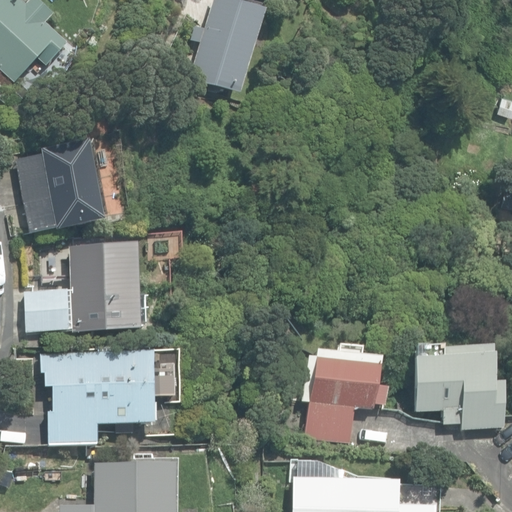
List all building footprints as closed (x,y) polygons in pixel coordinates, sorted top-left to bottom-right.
[(0,0),(0,71),(13,84),(42,52),(51,60),(66,44),(44,24),(52,15),(36,0),(29,0),(24,6),(17,0),(0,0)] [(213,0),(188,82),(238,97),(263,13),(220,0),(213,0)] [(495,111),(511,115),(511,109),(511,97),(499,95),(495,111)] [(13,161),(27,234),(53,230),(53,232),(100,224),(85,143),(38,152),(39,156),(13,161)] [(67,248),(70,334),(137,331),(133,245),(67,248)] [(23,293),(25,333),(66,331),(64,291),(23,293)] [(459,425),(459,431),(501,429),(498,385),(489,386),(487,351),(436,353),(436,349),(409,351),(409,362),(412,414),(439,412),(440,426),(459,425)] [(303,435),(349,441),(353,409),(371,411),(372,406),(382,407),(384,389),(373,388),(377,360),(313,352),(312,360),(304,359),(299,403),(307,403),(303,435)] [(46,412),(46,446),(95,445),(94,426),(151,425),(151,397),(173,397),(172,365),(150,365),(150,353),(39,355),(39,375),(42,375),(43,388),(50,388),(50,412),(46,412)] [(436,511),(437,492),(438,487),(396,486),(397,481),(340,480),(340,473),(316,463),(295,463),(295,479),(290,479),(289,511),(436,511)] [(59,511),(172,511),(173,464),(93,464),(93,506),(59,506),(59,511)]
